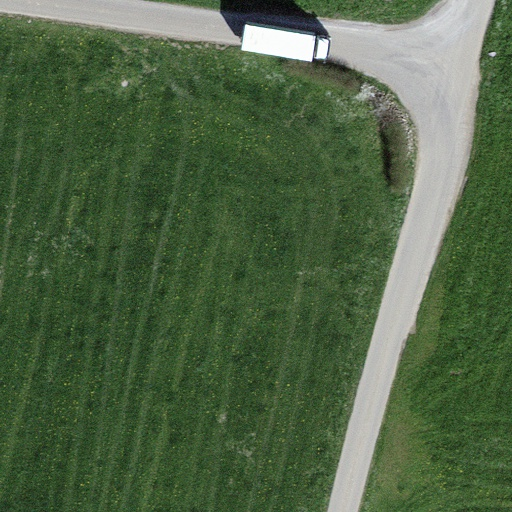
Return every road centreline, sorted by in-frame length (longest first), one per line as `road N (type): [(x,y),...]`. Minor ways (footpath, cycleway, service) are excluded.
road 1 (track): [(474,0),(342,511)]
road 2 (track): [(464,40),(150,0)]
